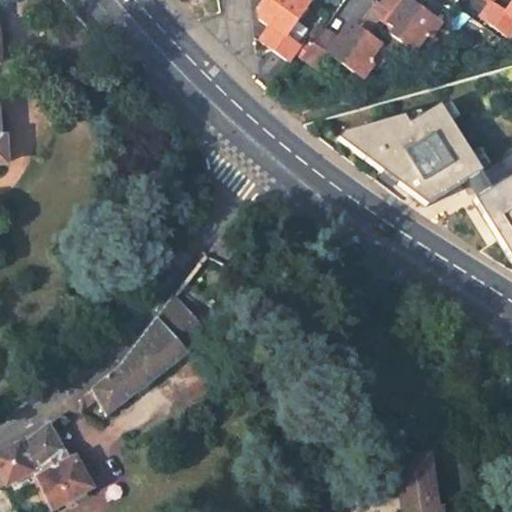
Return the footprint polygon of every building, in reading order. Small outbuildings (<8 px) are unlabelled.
[(261,0),(255,8),(261,12),(256,19),(267,28),(258,42),(286,62),(292,54),(296,47),(283,37),(307,3),(301,0),(261,0)] [(394,41),(422,60),(434,42),(428,37),(438,25),(404,1),(404,0),(382,0),(379,5),(394,15),(386,25),(393,31),(389,37),(394,41)] [(480,19),(508,39),(511,32),(511,1),(504,14),(492,5),(490,4),(480,19)] [(301,60),(315,71),(327,56),(359,80),(369,67),(375,71),(387,53),(385,52),(380,48),(355,29),(350,35),(344,31),(336,42),(321,32),(310,48),(301,60)] [(394,41),(389,37),(380,48),(385,52),(394,41)] [(310,48),(301,41),(296,47),(292,54),(301,60),(310,48)] [(344,134),(341,138),(429,204),(482,171),(441,105),(424,116),(409,125),(403,117),(344,134)] [(422,112),(403,117),(409,125),(424,116),(422,112)] [(511,178),(476,201),(496,233),(511,258),(511,178)] [(188,285),(182,293),(193,301),(199,293),(188,285)] [(181,349),(203,333),(173,298),(156,321),(181,349)] [(96,397),(105,414),(160,372),(157,368),(181,349),(156,321),(117,370),(92,390),(96,397)] [(92,390),(78,398),(78,399),(79,404),(78,408),(96,397),(92,390)] [(91,488),(74,458),(68,461),(47,424),(18,447),(31,472),(49,511),(91,488)] [(0,483),(2,482),(4,486),(31,472),(18,447),(17,444),(0,452),(0,483)] [(429,458),(401,462),(405,488),(401,488),(403,511),(441,511),(441,510),(437,510),(429,458)] [(401,462),(397,463),(401,488),(405,488),(401,462)]
